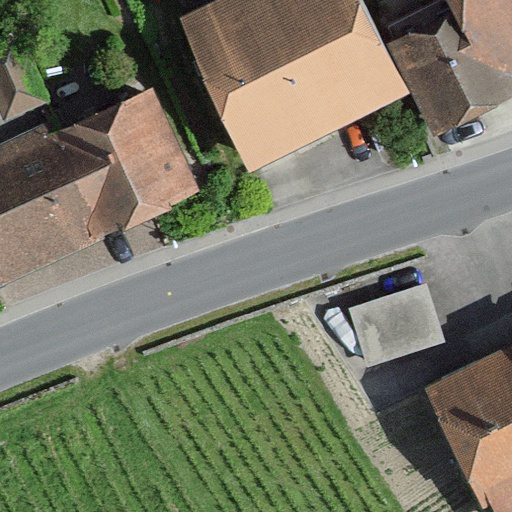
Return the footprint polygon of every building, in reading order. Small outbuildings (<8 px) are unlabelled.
[(357,0),(228,0),(173,28),(249,175),(406,95),(357,0)] [(511,0),(442,0),(452,17),(396,45),(440,131),(511,94),(511,0)] [(11,30),(0,35),(0,121),(1,125),(45,105),(11,30)] [(31,133),(0,146),(0,282),(196,196),(150,93),(36,144),(31,133)] [(424,278),(352,301),(370,358),(442,335),(424,278)] [(511,351),(426,396),(485,511),(486,511),(511,499),(511,351)]
